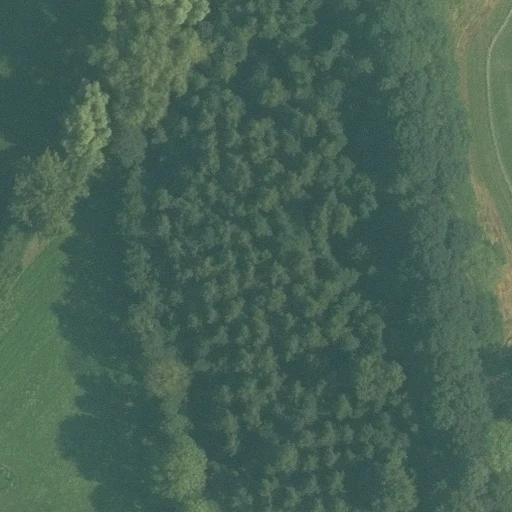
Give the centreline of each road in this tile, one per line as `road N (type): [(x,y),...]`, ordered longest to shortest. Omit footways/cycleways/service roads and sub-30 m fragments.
road 1 (tertiary): [(464,399),(402,0)]
road 2 (track): [(168,0),(0,229)]
